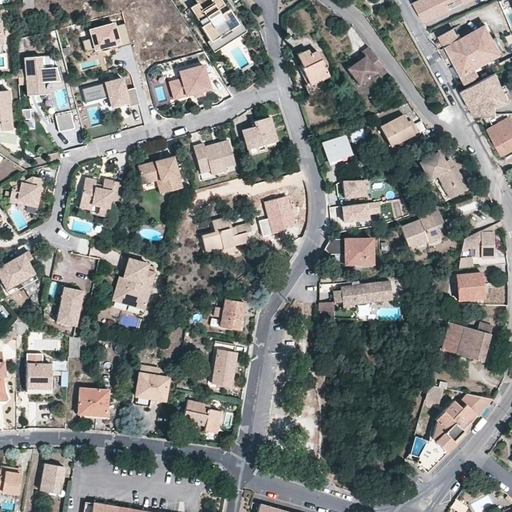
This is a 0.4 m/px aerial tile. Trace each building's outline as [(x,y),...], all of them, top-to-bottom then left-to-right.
[(237,24),(228,10),(225,13),(222,8),(224,7),(219,0),(209,0),(213,6),(202,12),(197,5),(190,10),(201,28),(200,29),(208,42),(210,44),(238,26),(237,24)] [(213,6),(209,0),(194,0),(197,5),(202,12),(213,6)] [(415,0),(412,1),(423,21),(449,9),(444,0),(415,0)] [(462,0),(444,0),(449,9),(464,2),(462,0)] [(213,54),(246,33),(239,22),(237,24),(238,26),(210,44),(208,42),(206,43),(213,54)] [(500,53),(485,24),(458,38),(452,28),(439,35),(461,75),(462,75),(465,81),(477,74),(474,68),(500,53)] [(131,46),(125,25),(114,28),(113,25),(89,32),(92,40),(82,42),(85,54),(111,47),(112,50),(119,48),(119,49),(131,46)] [(511,32),(508,25),(502,28),(507,39),(511,36),(511,32)] [(384,71),(366,46),(359,51),(360,53),(362,56),(356,60),(345,68),(356,85),(374,72),(377,76),(384,71)] [(316,51),(309,54),(307,50),(296,55),(302,67),(301,68),(307,82),(309,85),(318,81),(328,76),(316,51)] [(511,56),(499,62),(502,69),(511,63),(511,56)] [(61,82),(57,68),(42,69),(41,57),(26,58),(27,70),(18,71),(18,77),(18,85),(28,84),(28,90),(41,89),(40,84),(61,82)] [(210,89),(203,64),(179,71),(181,78),(177,79),(182,96),(194,93),(201,91),(210,89)] [(508,101),(494,72),(461,89),(465,97),(467,96),(470,101),(468,103),(471,107),(473,108),(483,104),(485,107),(495,106),(502,104),(508,101)] [(139,105),(135,88),(125,90),(122,78),(82,89),(86,103),(109,97),(112,107),(128,103),(129,108),(139,105)] [(182,96),(177,79),(169,82),(174,99),(182,96)] [(323,90),(318,81),(309,85),(307,82),(303,84),(308,96),(323,90)] [(9,102),(8,90),(0,90),(0,120),(5,120),(4,103),(9,102)] [(4,103),(5,120),(0,120),(0,129),(11,129),(9,102),(4,103)] [(471,107),(475,115),(496,114),(495,106),(485,107),(483,104),(473,108),(471,107)] [(356,122),(362,120),(357,110),(351,112),(356,122)] [(71,111),(56,114),(60,131),(75,128),(71,111)] [(407,122),(403,115),(380,127),(389,146),(413,134),(407,122)] [(511,126),(508,118),(488,128),(501,153),(511,147),(511,126)] [(268,120),(253,124),(254,129),(242,132),(247,151),(263,147),(275,143),(268,120)] [(410,120),(407,122),(413,134),(416,133),(410,120)] [(349,130),(351,134),(349,134),(352,143),(365,138),(360,126),(349,130)] [(350,153),(345,137),(323,144),(328,160),(350,153)] [(203,145),(193,147),(197,165),(207,162),(210,172),(211,176),(225,172),(224,168),(234,165),(228,142),(218,145),(218,148),(214,149),(213,146),(204,148),(203,145)] [(247,151),(249,156),(265,151),(263,147),(247,151)] [(441,164),(436,154),(418,163),(428,180),(437,176),(438,175),(434,168),(441,164)] [(141,181),(158,176),(163,193),(181,188),(172,157),(163,159),(164,162),(160,163),(160,160),(137,166),(141,181)] [(355,160),(358,169),(367,166),(364,157),(355,160)] [(449,198),(466,189),(453,166),(452,167),(448,160),(441,164),(434,168),(438,175),(437,176),(449,198)] [(207,162),(197,165),(200,174),(210,172),(207,162)] [(43,178),(31,176),(12,187),(9,198),(17,200),(17,199),(37,203),(39,195),(35,194),(37,186),(41,187),(43,178)] [(163,193),(158,176),(141,181),(142,184),(155,181),(159,194),(163,193)] [(101,186),(101,189),(94,188),(94,184),(95,180),(84,178),(78,208),(90,210),(91,206),(98,207),(108,209),(109,201),(110,201),(114,182),(103,179),(101,186)] [(363,180),(342,181),(344,198),(365,195),(363,180)] [(125,184),(114,182),(110,201),(114,202),(115,197),(122,199),(125,184)] [(294,224),(287,197),(264,202),(268,219),(259,221),(263,236),(286,230),(285,226),(294,224)] [(9,198),(9,201),(37,207),(37,203),(17,199),(17,200),(9,198)] [(377,202),(340,206),(342,222),(367,219),(366,214),(379,212),(377,202)] [(106,217),(108,209),(98,207),(96,215),(106,217)] [(418,218),(420,226),(424,234),(412,238),(415,245),(426,240),(427,242),(445,234),(436,211),(418,218)] [(250,231),(248,223),(231,227),(229,221),(226,222),(221,223),(220,219),(211,221),(214,232),(201,236),(205,251),(222,247),(222,249),(233,246),(233,245),(248,241),(246,232),(250,231)] [(424,234),(420,226),(409,230),(412,238),(424,234)] [(492,257),(492,232),(481,233),(481,230),(469,236),(467,248),(476,248),(476,245),(480,246),(481,257),(492,257)] [(370,263),(370,239),(329,240),(324,249),(328,254),(344,254),(344,264),(370,263)] [(0,281),(5,290),(33,274),(29,266),(26,262),(31,260),(31,259),(27,251),(0,266),(0,281)] [(471,267),(470,257),(459,258),(458,269),(471,267)] [(117,282),(121,284),(120,287),(112,284),(106,300),(123,307),(125,301),(139,306),(150,275),(142,273),(144,267),(124,260),(118,278),(117,282)] [(481,274),(480,273),(456,275),(458,300),(483,298),(481,283),(482,281),(482,275),(481,274)] [(114,277),(112,284),(120,287),(121,284),(117,282),(118,278),(114,277)] [(391,299),(389,281),(340,287),(340,291),(332,292),(334,303),(342,302),(343,308),(354,307),(354,304),(391,299)] [(82,292),(62,288),(55,323),(74,327),(82,292)] [(225,299),(223,308),(215,307),(214,316),(221,317),(219,326),(239,329),(244,302),(225,299)] [(137,311),(139,306),(125,301),(123,307),(137,311)] [(333,301),(318,302),(319,316),(334,316),(333,301)] [(358,304),(359,316),(369,314),(368,303),(358,304)] [(453,303),(450,311),(462,313),(464,304),(453,303)] [(16,322),(16,317),(0,334),(0,339),(4,343),(16,330),(16,322)] [(477,321),(475,330),(448,322),(441,349),(480,361),(491,325),(477,321)] [(166,337),(163,330),(157,334),(159,340),(166,337)] [(68,356),(78,356),(79,337),(68,336),(68,356)] [(212,349),(216,349),(215,355),(213,355),(212,358),(214,359),(211,379),(217,380),(217,384),(227,386),(230,369),(233,369),(235,352),(233,352),(234,344),(214,341),(212,349)] [(49,392),(50,364),(27,363),(26,391),(49,392)] [(164,400),(168,370),(140,365),(135,395),(164,400)] [(438,388),(428,385),(424,400),(437,402),(441,388),(438,388)] [(107,390),(104,389),(79,388),(78,413),(96,415),(105,415),(107,390)] [(461,408),(452,400),(434,419),(437,422),(431,441),(436,442),(446,452),(455,443),(452,440),(462,430),(460,428),(468,420),(474,413),(477,416),(490,398),(465,393),(460,399),(465,404),(461,408)] [(208,408),(209,405),(187,400),(182,423),(204,427),(203,430),(214,432),(219,411),(208,408)] [(470,422),(468,420),(460,428),(462,430),(470,422)] [(465,433),(462,430),(452,440),(455,443),(465,433)] [(431,441),(428,440),(416,462),(426,472),(446,452),(436,442),(431,441)] [(39,489),(57,492),(58,483),(61,483),(63,466),(43,463),(39,489)] [(13,469),(13,472),(0,470),(0,490),(16,493),(20,470),(13,469)] [(460,503),(463,499),(458,495),(454,499),(460,503)] [(91,511),(93,503),(85,502),(83,511),(91,511)] [(292,511),(276,507),(276,509),(269,507),(270,505),(258,502),(255,511),(292,511)] [(115,511),(117,507),(93,503),(91,511),(115,511)]
